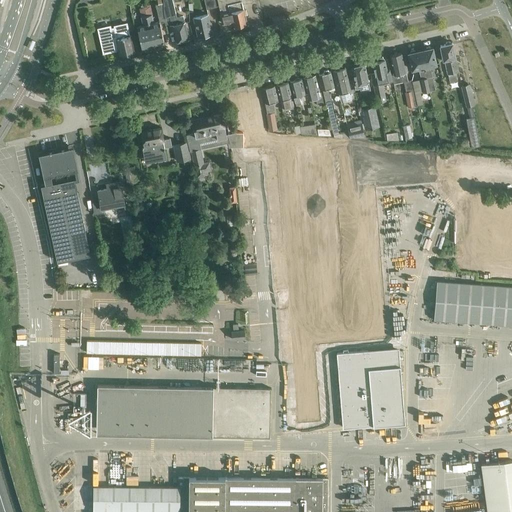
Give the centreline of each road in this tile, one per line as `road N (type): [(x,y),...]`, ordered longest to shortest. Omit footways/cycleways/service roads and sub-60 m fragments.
road 1 (residential): [(7,81),(33,97),(61,100),(447,10),(460,8),(468,21)]
road 2 (residential): [(243,80),(468,21)]
road 3 (unknown): [(77,123),(96,248)]
